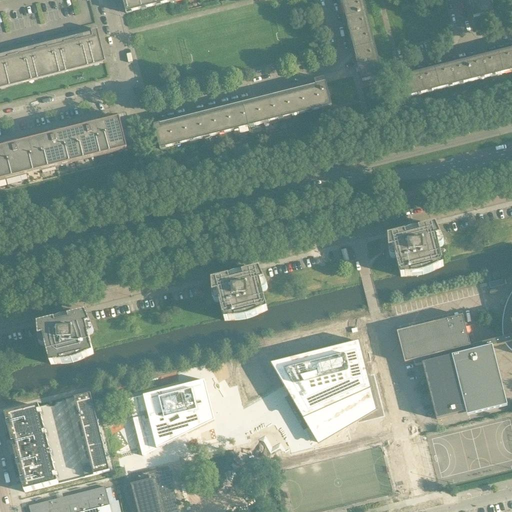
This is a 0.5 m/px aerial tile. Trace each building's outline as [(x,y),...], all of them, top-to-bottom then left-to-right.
[(122,0),(126,14),(180,0),(122,0)] [(362,0),(341,0),(346,18),(366,13),(362,0)] [(489,0),(468,0),(473,18),(493,13),(489,0)] [(366,13),(346,18),(354,50),(374,45),(366,13)] [(0,89),(104,64),(106,63),(98,30),(91,32),(93,38),(76,42),(76,41),(64,44),(65,45),(48,49),(48,48),(36,51),(36,52),(20,56),(20,55),(8,58),(8,59),(0,60),(0,89)] [(374,45),(354,50),(362,82),(382,77),(374,45)] [(511,50),(499,54),(504,74),(511,71),(511,50)] [(499,54),(467,62),(472,82),(504,74),(499,54)] [(467,62),(435,70),(440,90),(472,82),(467,62)] [(435,70),(403,78),(408,98),(440,90),(435,70)] [(170,125),(169,123),(154,126),(160,150),(293,117),(319,110),(331,107),(326,83),(325,83),(324,79),(310,83),(312,90),(170,125)] [(0,190),(129,158),(127,150),(125,142),(133,140),(126,113),(118,115),(119,119),(99,124),(97,119),(96,119),(97,121),(83,124),(83,122),(82,123),(83,128),(63,133),(62,128),(61,128),(61,130),(48,133),(47,131),(46,131),(48,137),(20,144),(18,138),(17,139),(18,141),(4,144),(4,142),(3,142),(4,148),(0,148),(0,190)] [(388,238),(389,256),(390,257),(390,258),(391,258),(392,259),(393,259),(396,259),(400,274),(400,277),(417,276),(423,275),(427,273),(434,271),(439,269),(444,266),(443,263),(439,248),(441,247),(442,247),(443,246),(443,245),(443,244),(443,242),(436,226),(421,229),(421,230),(405,234),(404,233),(388,238)] [(212,282),(213,300),(213,301),(214,302),(215,303),(216,303),(218,303),(220,303),(224,319),(224,321),(245,320),(252,318),(267,311),(267,308),(263,292),(264,292),(266,291),(267,290),(267,289),(267,288),(267,286),(260,270),(245,273),(245,275),(228,279),(228,278),(212,282)] [(511,292),(511,293),(510,296),(508,299),(507,302),(506,305),(505,308),(504,311),(503,315),(503,318),(502,321),(502,325),(502,328),(502,331),(502,335),(503,338),(505,344),(506,345),(506,346),(507,347),(508,349),(510,350),(511,351),(511,292)] [(89,336),(91,335),(92,334),(93,332),(93,330),(86,313),(71,317),(71,318),(55,322),(54,321),(38,325),(39,344),(40,346),(42,347),(46,347),(50,362),(50,365),(68,364),(78,361),(94,354),(93,351),(89,336)] [(495,357),(492,347),(505,344),(503,338),(491,341),(470,346),(463,316),(397,333),(405,364),(414,361),(415,366),(422,365),(436,420),(466,412),(467,418),(507,407),(495,357)] [(359,342),(270,365),(317,444),(375,410),(359,342)] [(261,367),(252,370),(256,385),(265,383),(261,367)] [(202,381),(126,401),(140,457),(212,422),(202,381)] [(47,405),(5,416),(7,424),(11,423),(12,429),(9,430),(13,444),(16,443),(18,449),(14,450),(17,463),(19,469),(22,481),(23,487),(25,493),(58,484),(110,472),(109,470),(106,471),(105,466),(108,465),(105,455),(102,456),(101,450),(104,449),(104,448),(101,449),(99,443),(102,442),(100,432),(97,433),(95,428),(98,427),(98,425),(95,426),(94,421),(97,420),(94,410),(91,411),(90,405),(93,404),(90,394),(56,403),(55,405),(55,406),(54,407),(52,407),(51,407),(50,407),(48,406),(47,405)] [(265,464),(262,445),(213,453),(216,472),(265,464)] [(137,511),(179,511),(168,468),(138,475),(139,482),(130,485),(137,511)] [(111,511),(105,488),(100,489),(29,507),(30,511),(111,511)]
